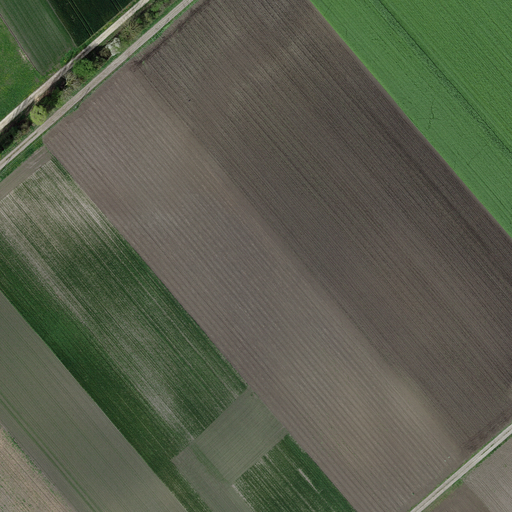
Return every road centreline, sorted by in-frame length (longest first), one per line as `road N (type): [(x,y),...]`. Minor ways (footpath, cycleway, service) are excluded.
road 1 (track): [(0,164),(188,0)]
road 2 (track): [(143,0),(0,127)]
road 3 (track): [(511,432),(419,511)]
